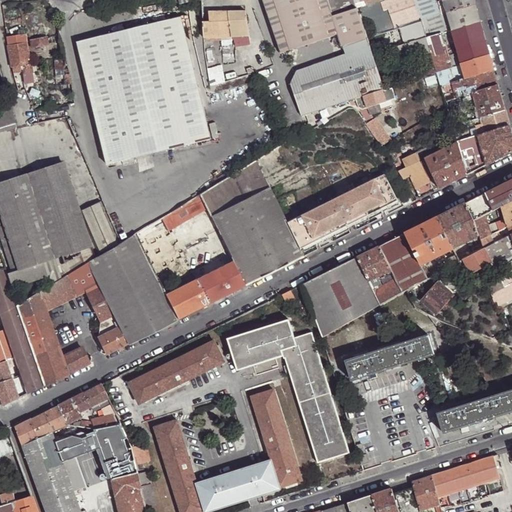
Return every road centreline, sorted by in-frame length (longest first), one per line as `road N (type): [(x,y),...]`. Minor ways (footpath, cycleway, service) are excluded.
road 1 (residential): [(511,167),(4,417)]
road 2 (residential): [(511,440),(283,511)]
